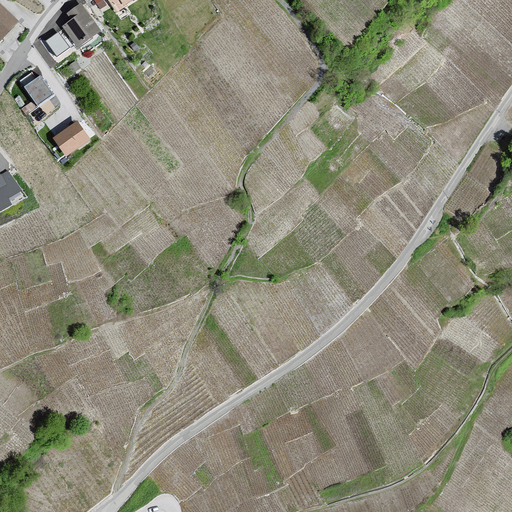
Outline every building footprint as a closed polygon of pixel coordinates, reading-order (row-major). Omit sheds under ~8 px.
[(104,0),(114,14),(123,9),(122,8),(133,0),(104,0)] [(0,40),(1,41),(19,21),(0,4),(0,40)] [(59,27),(74,51),(97,34),(78,6),(63,16),(60,19),(63,24),(59,27)] [(54,31),(42,40),(53,56),(66,48),(54,31)] [(24,83),(35,77),(32,72),(22,78),(24,83)] [(42,76),(25,88),(38,107),(55,95),(42,76)] [(77,121),(53,138),(65,155),(89,139),(77,121)] [(0,211),(27,196),(8,171),(0,175),(0,211)]
